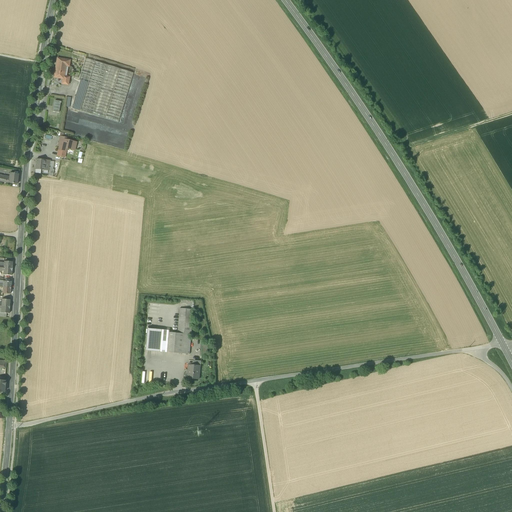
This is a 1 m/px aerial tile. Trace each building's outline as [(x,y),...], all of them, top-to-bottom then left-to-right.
[(54,77),(63,79),(63,78),(63,79),(63,77),(65,66),(68,66),(69,61),(57,59),(54,77)] [(78,80),(80,81),(88,83),(95,61),(85,59),(78,80)] [(133,73),(95,61),(88,83),(80,81),(71,109),(118,123),(133,73)] [(58,147),(59,147),(61,142),(64,143),(64,140),(67,141),(68,138),(60,137),(58,147)] [(65,152),(66,152),(67,149),(66,148),(67,148),(68,149),(69,149),(71,148),(74,149),(76,143),(67,141),(64,140),(64,143),(61,142),(59,147),(59,150),(65,152)] [(49,171),(50,161),(36,160),(35,169),(42,170),(49,171)] [(9,173),(9,177),(8,183),(17,184),(18,174),(9,173)] [(167,353),(189,355),(193,310),(180,309),(178,334),(169,333),(167,353)] [(162,330),(148,329),(146,351),(160,352),(162,330)] [(169,331),(162,330),(160,352),(167,353),(169,333),(169,331)] [(200,356),(211,357),(212,344),(201,344),(200,356)] [(187,379),(199,380),(199,375),(197,374),(198,367),(200,367),(200,366),(193,366),(194,364),(189,363),(188,370),(189,371),(189,378),(187,378),(187,379)]
